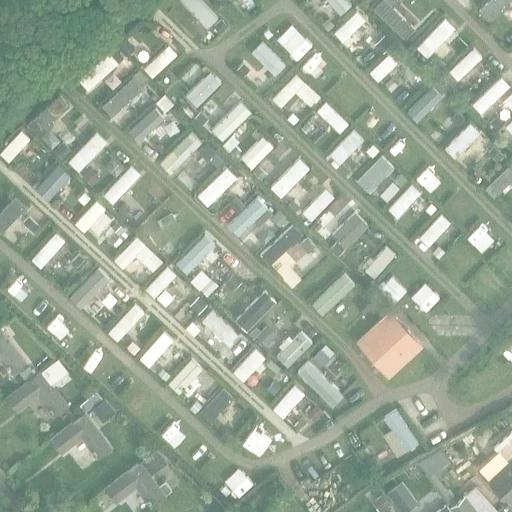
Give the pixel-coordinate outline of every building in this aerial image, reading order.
[(217,16),(202,0),(180,0),(206,27),(217,16)] [(350,1),(349,0),(328,0),(340,11),(350,1)] [(380,0),(373,8),(403,37),(413,27),(390,4),(393,0),(380,0)] [(488,20),(508,0),(488,0),(478,10),(488,20)] [(342,41),(364,19),(356,10),(333,32),(342,41)] [(328,33),(340,21),(331,13),(323,22),(324,23),(321,27),(328,33)] [(454,27),(444,18),(416,46),(426,56),(454,27)] [(288,66),(257,35),(249,44),(280,74),(288,66)] [(176,53),(168,44),(143,67),(151,76),(176,53)] [(108,52),(78,79),(87,89),(123,57),(114,47),(108,52)] [(377,80),(401,56),(393,47),(368,71),(377,80)] [(457,79),(481,56),(473,47),(448,70),(457,79)] [(132,77),(102,105),(112,115),(130,98),(133,102),(139,96),(136,93),(142,87),(141,87),(147,82),(145,80),(147,78),(138,69),(131,76),(132,77)] [(210,70),(186,94),(197,105),(221,81),(210,70)] [(316,92),(294,71),(286,80),(307,101),(316,92)] [(480,112),(509,85),(501,77),(472,103),(480,112)] [(416,116),(437,94),(428,86),(407,108),(416,116)] [(157,103),(129,130),(137,139),(155,122),(159,125),(164,120),(161,116),(165,112),(167,114),(172,108),(170,106),(173,103),(164,93),(155,101),(157,103)] [(36,133),(69,104),(60,94),(27,123),(36,133)] [(240,100),(211,128),(222,139),(251,111),(240,100)] [(347,122),(325,101),(317,110),(339,131),(347,122)] [(454,157),(479,132),(469,122),(444,147),(454,157)] [(338,163),(363,139),(353,129),(329,153),(338,163)] [(20,130),(0,151),(0,153),(8,161),(29,138),(20,130)] [(78,170),(106,140),(96,131),(68,160),(78,170)] [(170,172),(200,141),(190,131),(159,163),(170,172)] [(262,135),(241,157),(251,167),(272,146),(262,135)] [(369,190),(391,166),(381,156),(359,180),(369,190)] [(298,157),(270,186),(280,196),(308,167),(298,157)] [(57,164),(37,187),(46,195),(66,172),(57,164)] [(112,202),(139,173),(130,164),(103,194),(112,202)] [(493,196),(511,177),(511,171),(507,166),(484,187),(493,196)] [(234,177),(206,204),(214,213),(233,196),(236,200),(242,194),(239,190),(243,187),(239,183),(246,177),(241,171),(235,178),(234,177)] [(396,216),(419,191),(410,183),(387,208),(396,216)] [(325,187),(302,211),(310,219),(333,195),(325,187)] [(0,232),(26,205),(15,195),(0,210),(0,232)] [(267,196),(234,230),(242,238),(260,219),(265,224),(269,219),(265,215),(276,204),(267,196)] [(178,207),(170,199),(145,223),(153,232),(164,221),(166,223),(171,219),(169,216),(178,207)] [(96,200),(75,222),(84,231),(105,208),(96,200)] [(354,211),(331,234),(345,247),(368,224),(354,211)] [(450,220),(440,212),(418,237),(427,245),(441,229),(444,232),(448,228),(445,225),(450,220)] [(302,232),(292,222),(259,254),(268,263),(302,232)] [(186,272),(214,244),(204,234),(176,262),(186,272)] [(136,236),(114,259),(123,267),(145,244),(136,236)] [(374,276),(394,253),(385,245),(373,259),(370,255),(365,260),(369,264),(365,269),(374,276)] [(294,288),(328,255),(319,246),(285,279),(294,288)] [(62,280),(83,258),(74,250),(54,272),(62,280)] [(166,265),(145,288),(153,296),(167,282),(171,286),(174,282),(171,279),(175,274),(166,265)] [(319,313),(353,280),(344,270),(339,275),(339,276),(310,304),(319,313)] [(89,309),(112,284),(104,276),(81,301),(89,309)] [(246,330),(275,299),(263,288),(234,318),(246,330)] [(116,340),(143,311),(134,303),(108,332),(116,340)] [(227,316),(204,340),(212,348),(235,324),(227,316)] [(426,348),(393,316),(362,349),(396,381),(426,348)] [(8,327),(17,338),(25,332),(16,320),(8,327)] [(266,324),(256,335),(266,344),(276,334),(266,324)] [(0,356),(11,371),(25,361),(0,329),(0,356)] [(286,365),(311,341),(301,330),(276,355),(286,365)] [(148,366),(172,339),(163,331),(139,358),(148,366)] [(254,348),(233,371),(243,380),(264,357),(254,348)] [(177,389),(200,365),(191,357),(168,382),(177,389)] [(292,368),(316,390),(324,382),(300,359),(292,368)] [(47,367),(52,374),(61,366),(56,360),(47,367)] [(53,415),(66,404),(40,370),(5,397),(15,410),(37,393),(53,415)] [(294,385),(273,408),(282,416),(303,393),(294,385)] [(210,421),(233,397),(223,387),(200,411),(210,421)] [(91,409),(96,415),(105,407),(100,401),(91,409)] [(98,457),(111,447),(84,412),(49,439),(59,452),(81,435),(98,457)] [(358,446),(367,455),(394,427),(385,418),(358,446)] [(489,480),(510,503),(511,500),(511,429),(493,447),(508,463),(489,480)] [(163,473),(153,480),(139,461),(104,489),(114,502),(135,485),(152,506),(165,496),(160,488),(169,481),(163,473)] [(386,493),(399,511),(403,511),(417,502),(402,481),(386,493)] [(476,511),(463,495),(450,505),(455,511),(476,511)] [(212,511),(219,511),(224,509),(216,498),(205,505),(210,511),(211,511),(212,511)]
